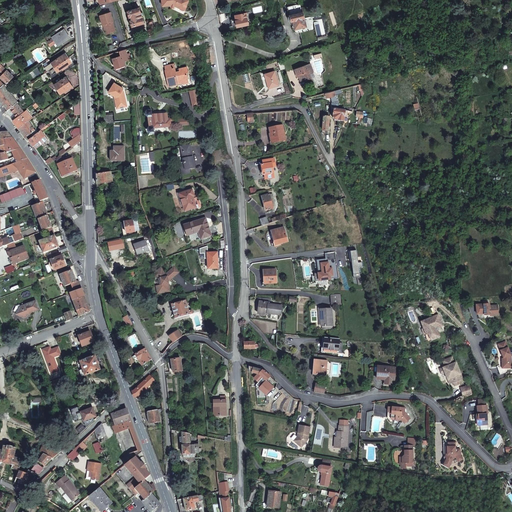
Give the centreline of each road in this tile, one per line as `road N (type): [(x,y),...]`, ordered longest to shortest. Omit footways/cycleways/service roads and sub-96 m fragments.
road 1 (unclassified): [(214,21),(241,198),(246,292),(235,358)]
road 2 (unclassified): [(235,358),(272,372),(293,393),(334,403),(420,396),(490,462),(511,465)]
road 3 (secondary): [(77,0),(89,227)]
road 4 (unclassified): [(511,437),(474,337),(451,313),(424,298),(403,300),(399,322)]
road 5 (residential): [(130,400),(30,487),(0,481)]
road 6 (residential): [(235,358),(243,511)]
road 7 (unclassified): [(164,493),(158,362)]
road 8 (unclassified): [(158,362),(90,253)]
